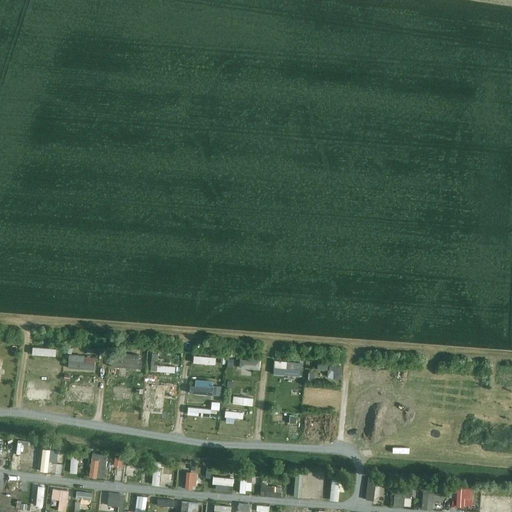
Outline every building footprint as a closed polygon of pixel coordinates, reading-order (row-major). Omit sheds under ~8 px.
[(41,352),(65,353),(65,345),(41,343),(41,352)] [(161,349),(160,357),(179,358),(179,350),(161,349)] [(77,351),(76,366),(102,367),(102,358),(92,357),(93,351),(77,351)] [(129,357),(120,357),(119,364),(147,366),(148,353),(129,352),(129,357)] [(2,379),(10,379),(11,356),(4,355),(2,379)] [(36,385),(35,396),(60,397),(60,387),(36,385)] [(100,399),(100,390),(77,389),(77,398),(100,399)] [(0,432),(0,439),(19,443),(20,436),(0,432)] [(26,448),(36,448),(36,440),(26,439),(26,448)] [(70,459),(71,445),(67,444),(67,449),(51,448),(51,458),(70,459)] [(85,471),(86,452),(78,451),(77,470),(85,471)] [(26,463),(37,464),(38,452),(26,452),(26,463)] [(97,473),(110,475),(112,458),(99,456),(97,473)] [(136,470),(148,471),(149,460),(136,460),(136,470)] [(193,464),(191,487),(202,488),(202,483),(208,483),(208,474),(201,474),(201,464),(193,464)] [(161,485),(176,486),(177,472),(162,471),(161,485)] [(220,475),(219,482),(240,483),(240,476),(220,475)] [(344,500),(345,491),(350,491),(351,484),(345,483),(346,477),(338,477),(337,499),(344,500)] [(374,478),(373,497),(385,497),(386,479),(374,478)] [(54,499),(54,484),(42,483),(41,499),(54,499)] [(70,496),(70,486),(60,486),(59,496),(70,496)] [(443,507),(444,498),(452,499),(453,490),(431,487),(429,505),(443,507)] [(481,487),(465,487),(464,507),(481,507),(481,487)] [(83,489),(82,507),(98,508),(99,490),(83,489)] [(130,504),(130,491),(113,491),(113,505),(130,504)] [(147,494),(147,506),(141,506),(141,511),(155,511),(155,494),(147,494)] [(403,494),(402,503),(419,504),(419,495),(403,494)] [(173,508),(174,495),(161,495),(161,508),(173,508)] [(243,511),(255,511),(256,501),(244,500),(243,511)] [(232,511),(233,509),(238,509),(238,503),(221,503),(220,511),(232,511)]
